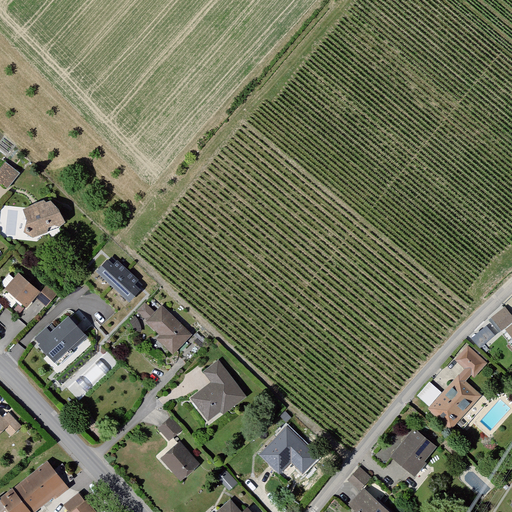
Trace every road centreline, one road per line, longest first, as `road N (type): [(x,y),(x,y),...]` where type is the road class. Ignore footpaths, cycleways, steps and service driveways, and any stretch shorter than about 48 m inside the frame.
road 1 (residential): [(311,511),(415,384),(511,284)]
road 2 (tertiary): [(136,511),(0,366)]
